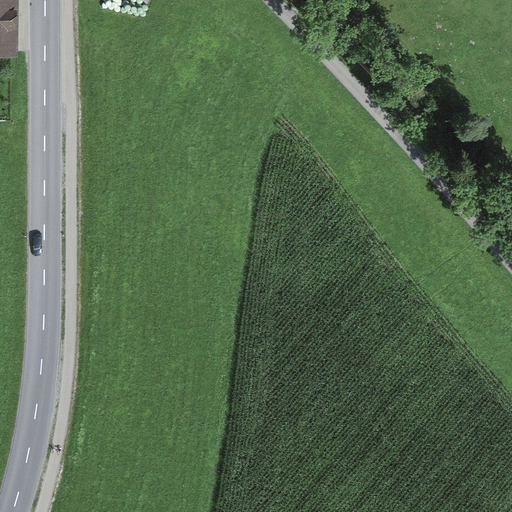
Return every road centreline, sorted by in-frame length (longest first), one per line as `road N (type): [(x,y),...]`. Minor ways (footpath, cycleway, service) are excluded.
road 1 (secondary): [(10,511),(42,352),(45,0)]
road 2 (track): [(511,250),(273,0)]
